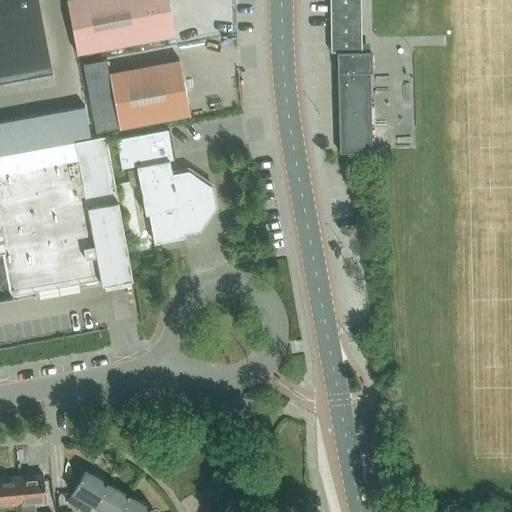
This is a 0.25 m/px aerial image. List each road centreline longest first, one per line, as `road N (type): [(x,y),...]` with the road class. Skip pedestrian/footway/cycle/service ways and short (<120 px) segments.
road 1 (tertiary): [(361,511),(289,124),(281,0)]
road 2 (residential): [(184,359),(224,381),(250,375),(269,356),(275,329),(265,302),(227,283)]
road 3 (residential): [(184,359),(0,397)]
